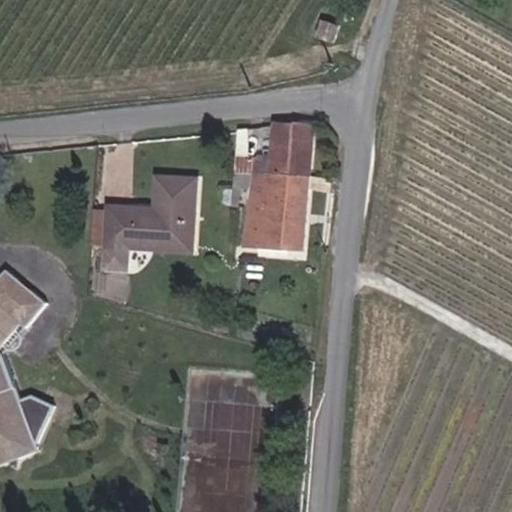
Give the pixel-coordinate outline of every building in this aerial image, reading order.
[(270,171),(308,171),(311,118),(271,124),(270,171)] [(242,231),(305,232),(308,171),(270,171),(243,172),(242,231)] [(158,213),(112,209),(112,216),(110,245),(108,270),(130,272),(132,249),(151,250),(151,241),(186,243),(189,217),(199,217),(202,182),(161,179),(158,213)] [(110,245),(112,216),(98,215),(96,244),(110,245)] [(151,250),(195,254),(199,217),(189,217),(186,243),(151,241),(151,250)] [(0,310),(26,332),(47,307),(7,272),(0,279),(0,310)] [(0,357),(4,357),(26,332),(0,310),(0,357)] [(0,466),(3,465),(11,472),(15,463),(28,459),(32,451),(24,423),(28,418),(22,415),(4,357),(0,357),(0,466)] [(30,404),(40,431),(59,424),(49,397),(30,404)]
